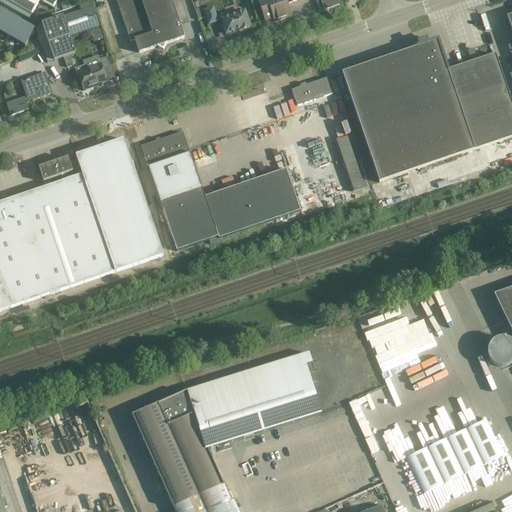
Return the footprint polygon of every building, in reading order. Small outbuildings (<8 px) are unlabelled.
[(6,0),(32,14),(40,0),(53,8),(57,0),(6,0)] [(64,10),(74,6),(71,0),(68,0),(61,3),(64,10)] [(184,38),(170,0),(116,0),(130,42),(135,40),(139,53),(157,47),(163,50),(166,44),(184,38)] [(267,0),(259,0),(258,1),(265,21),(273,19),(274,22),(291,17),(286,3),(288,3),(289,4),(299,0),(267,0)] [(321,0),(325,9),(338,5),(336,0),(321,0)] [(92,8),(56,20),(41,25),(47,45),(53,62),(74,55),(69,38),(98,28),(92,8)] [(216,17),(213,8),(204,11),(209,24),(221,20),(226,34),(250,26),(245,11),(228,17),(227,13),(216,17)] [(0,32),(16,42),(24,47),(26,52),(41,47),(34,30),(26,25),(0,9),(0,32)] [(447,71),(437,42),(342,74),(379,183),(511,137),(511,104),(495,55),(447,71)] [(42,47),(19,57),(21,63),(44,53),(42,47)] [(474,49),(467,51),(471,62),(478,60),(474,49)] [(12,52),(6,54),(9,60),(15,58),(19,56),(17,53),(16,50),(12,52)] [(66,69),(70,68),(72,65),(69,57),(63,59),(66,69)] [(84,65),(74,69),(76,75),(77,75),(78,74),(83,91),(94,87),(93,85),(106,81),(102,70),(111,68),(107,58),(99,61),(100,64),(85,69),(84,66),(84,65)] [(51,94),(45,74),(21,82),(26,97),(6,103),(10,116),(28,110),(26,102),(51,94)] [(310,102),(313,101),(322,98),(332,95),(327,78),(291,90),(297,107),(310,102)] [(339,93),(336,81),(331,83),(335,94),(339,93)] [(313,101),(310,102),(315,116),(321,114),(325,126),(332,124),(337,140),(347,136),(348,136),(335,97),(332,98),(331,95),(322,98),(313,101)] [(336,198),(314,132),(290,140),(313,206),(336,198)] [(205,198),(183,133),(141,147),(177,252),(218,238),(219,240),(300,212),(286,170),(205,198)] [(75,156),(82,175),(116,273),(164,257),(123,139),(75,156)] [(53,185),(51,186),(49,180),(72,172),(67,158),(38,168),(45,188),(44,188),(0,203),(0,312),(10,309),(115,273),(116,273),(82,175),(53,185)] [(511,288),(495,295),(511,330),(511,288)] [(341,339),(345,353),(355,350),(351,336),(341,339)] [(504,338),(502,338),(500,338),(498,338),(497,339),(495,340),(493,341),(492,342),(491,343),(489,345),(489,346),(488,348),(487,350),(487,352),(487,354),(487,355),(488,357),(488,359),(489,361),(490,362),(492,364),(493,365),(495,366),(496,367),(498,367),(500,368),(502,368),(504,368),(505,367),(507,367),(509,366),(510,365),(511,364),(511,363),(511,341),(509,340),(508,339),(506,338),(504,338)] [(206,451),(208,451),(249,438),(320,415),(308,376),(314,374),(308,355),(187,393),(206,451)] [(224,487),(208,451),(206,451),(187,393),(132,417),(174,510),(224,487)] [(486,421),(406,459),(423,494),(502,456),(486,421)] [(232,450),(230,444),(219,448),(221,453),(232,450)] [(254,474),(249,463),(242,466),(247,477),(254,474)] [(240,511),(235,501),(209,511),(240,511)] [(495,511),(491,502),(468,511),(495,511)]
